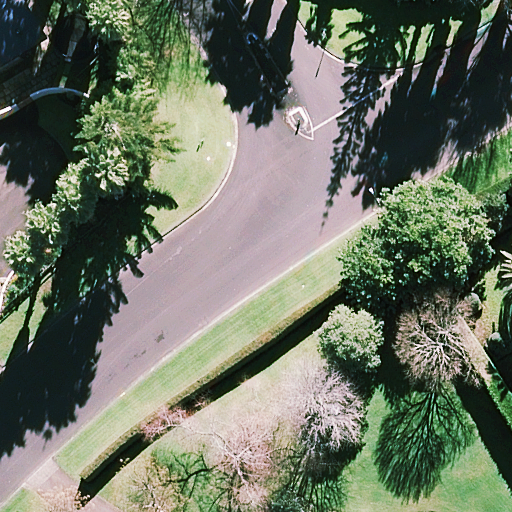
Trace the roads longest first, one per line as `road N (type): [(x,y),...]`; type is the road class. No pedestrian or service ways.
road 1 (residential): [(300,200),(115,342),(0,448)]
road 2 (residential): [(300,200),(238,76),(217,0)]
road 3 (residential): [(244,0),(289,43),(370,157)]
road 4 (residential): [(511,73),(370,157)]
